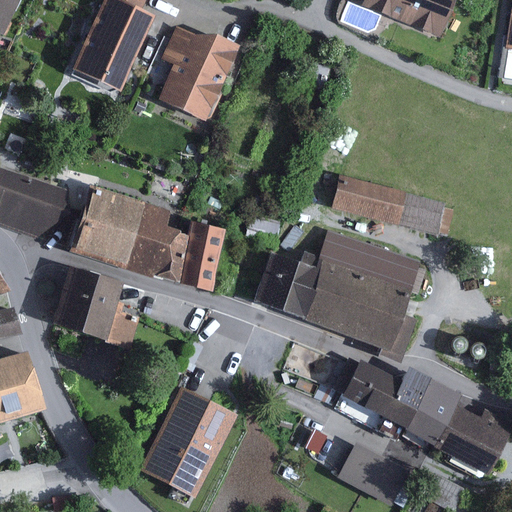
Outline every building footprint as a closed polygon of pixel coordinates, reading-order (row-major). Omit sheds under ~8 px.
[(18,0),(0,0),(0,34),(0,35),(18,0)] [(140,11),(116,0),(101,0),(68,68),(117,90),(151,15),(140,11)] [(116,0),(140,11),(145,0),(116,0)] [(453,0),(361,0),(360,3),(385,13),(383,19),(438,40),(453,0)] [(511,0),(510,0),(503,50),(511,51),(511,0)] [(192,36),(175,28),(159,60),(171,66),(155,100),(201,121),(237,46),(212,34),(192,36)] [(58,189),(0,166),(0,227),(32,240),(65,213),(58,189)] [(443,203),(338,176),(329,211),(394,228),(395,225),(434,235),(443,203)] [(138,205),(88,191),(65,253),(120,269),(138,205)] [(139,201),(138,205),(120,269),(172,284),(183,236),(175,234),(175,231),(162,228),(167,211),(139,201)] [(190,223),(176,283),(207,293),(222,231),(190,223)] [(417,261),(326,231),(312,268),(299,319),(376,350),(374,355),(397,362),(414,319),(397,313),(417,261)] [(266,253),(251,301),(299,319),(312,268),(308,267),(312,255),(300,251),(296,263),(266,253)] [(66,270),(49,323),(130,349),(140,318),(120,312),(123,304),(115,302),(119,287),(66,270)] [(0,338),(17,335),(10,308),(0,309),(0,338)] [(451,351),(454,353),(456,353),(459,353),(461,351),(463,349),(464,347),(464,344),(463,342),(462,340),(460,338),(457,337),(455,337),(452,338),(450,340),(449,342),(448,344),(448,347),(449,349),(451,351)] [(511,343),(492,342),(490,364),(511,365),(511,343)] [(469,358),(471,359),(474,359),(476,359),(479,358),(480,356),(481,353),(482,351),(481,348),(480,346),(478,345),(475,344),(473,344),(470,344),(468,346),(467,348),(466,351),(466,353),(467,356),(469,358)] [(0,420),(40,410),(25,353),(0,359),(0,420)] [(355,360),(337,396),(400,428),(424,380),(403,369),(397,381),(355,360)] [(456,396),(424,380),(400,428),(432,444),(452,405),(456,396)] [(136,468),(190,497),(233,414),(179,386),(136,468)] [(432,444),(429,448),(482,476),(511,424),(483,409),(478,419),(452,405),(432,444)] [(362,492),(380,457),(352,442),(334,477),(362,492)] [(380,457),(362,492),(387,505),(405,470),(380,457)] [(431,474),(419,496),(450,511),(451,511),(463,490),(431,474)]
